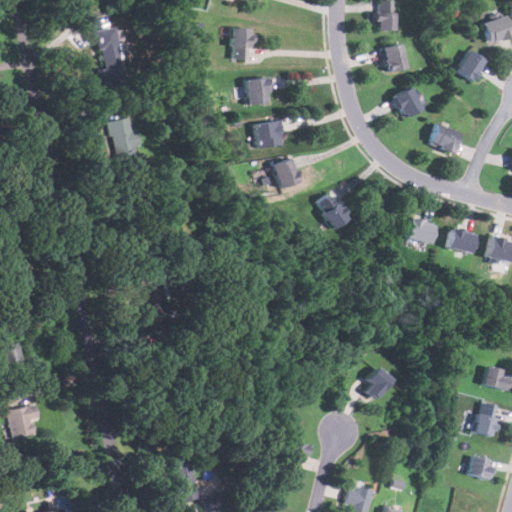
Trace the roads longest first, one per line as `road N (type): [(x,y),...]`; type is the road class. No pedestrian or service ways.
road 1 (residential): [(125,511),(13,0)]
road 2 (residential): [(334,0),(346,93),(382,151),(428,179),(511,201)]
